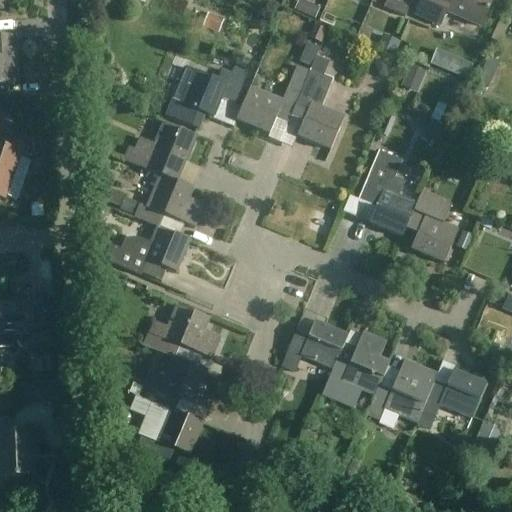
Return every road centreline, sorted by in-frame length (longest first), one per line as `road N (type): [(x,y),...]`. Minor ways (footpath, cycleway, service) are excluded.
road 1 (residential): [(84,511),(70,236)]
road 2 (residential): [(279,267),(286,252),(456,325),(476,279)]
road 3 (residential): [(240,511),(264,298),(279,267)]
road 4 (residential): [(70,236),(56,0)]
road 5 (residential): [(279,267),(240,249),(261,195),(210,173)]
